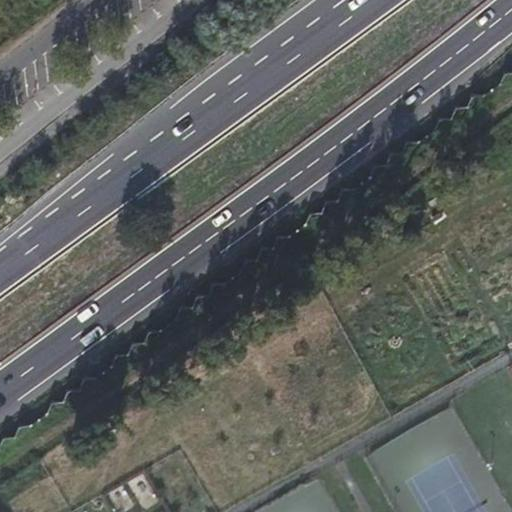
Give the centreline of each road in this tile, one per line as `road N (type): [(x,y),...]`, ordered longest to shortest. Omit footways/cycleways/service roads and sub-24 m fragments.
road 1 (motorway): [(0,393),(354,135),(511,5)]
road 2 (motorway): [(370,0),(0,273)]
